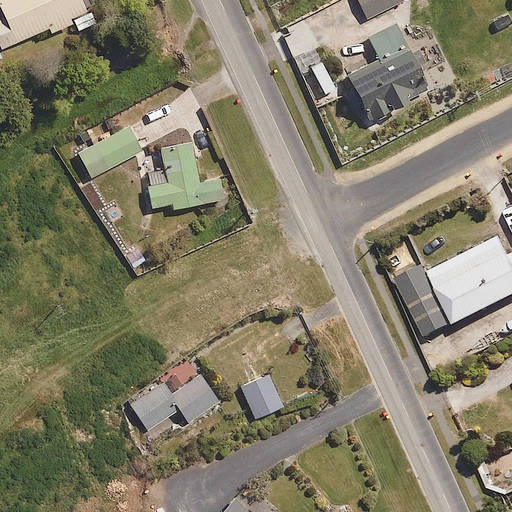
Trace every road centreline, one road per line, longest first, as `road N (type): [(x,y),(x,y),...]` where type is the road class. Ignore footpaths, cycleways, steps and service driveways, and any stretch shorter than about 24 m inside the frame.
road 1 (residential): [(451,511),(322,222)]
road 2 (residential): [(322,222),(221,0)]
road 3 (residential): [(322,222),(511,125)]
